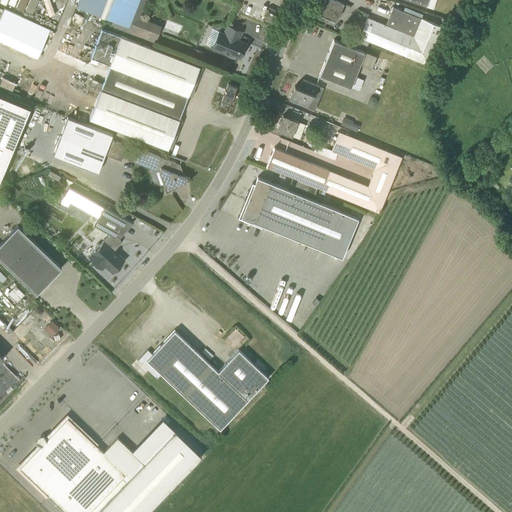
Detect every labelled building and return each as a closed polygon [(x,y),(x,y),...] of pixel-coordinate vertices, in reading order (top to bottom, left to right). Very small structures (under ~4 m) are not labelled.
[(7,0),(5,5),(20,11),(24,0),(7,0)] [(40,0),(36,9),(59,19),(66,2),(60,0),(40,0)] [(114,20),(129,26),(133,15),(138,0),(78,0),(76,5),(111,19),(114,20)] [(335,22),(343,5),(331,0),(324,0),(318,15),(335,22)] [(436,2),(429,0),(407,0),(426,7),(433,9),(436,2)] [(445,28),(402,10),(393,7),(385,25),(367,17),(359,36),(430,65),(445,28)] [(114,20),(112,25),(155,42),(158,32),(154,31),(157,24),(139,17),(133,15),(129,26),(114,20)] [(346,23),(341,35),(347,38),(352,26),(346,23)] [(239,39),(242,31),(228,25),(224,33),(219,30),(211,46),(221,51),(232,56),(233,54),(240,57),(245,46),(242,45),(243,41),(239,39)] [(191,95),(202,68),(199,67),(199,66),(144,44),(102,28),(91,57),(110,64),(109,65),(110,65),(101,89),(100,88),(89,118),(166,147),(168,148),(168,147),(171,148),(181,121),(179,120),(179,119),(188,95),(189,94),(191,95)] [(351,87),(360,64),(364,51),(333,39),(319,74),(351,87)] [(192,47),(189,54),(201,58),(204,52),(192,47)] [(384,60),(376,57),(371,69),(379,72),(384,60)] [(295,85),(289,100),(308,107),(313,93),(315,94),(319,85),(303,79),(299,87),(295,85)] [(0,107),(2,109),(10,100),(0,90),(0,107)] [(292,136),(298,121),(283,115),(277,130),(292,136)] [(0,146),(12,151),(22,125),(1,117),(0,119),(0,146)] [(349,130),(350,129),(352,123),(353,121),(343,117),(340,125),(349,130)] [(127,146),(110,139),(111,139),(79,126),(66,158),(98,170),(105,154),(121,160),(122,158),(126,156),(127,152),(126,148),(127,146)] [(389,189),(403,157),(339,131),(332,151),(376,169),(369,186),(274,148),(267,167),(298,180),(318,188),(380,213),(389,189)] [(184,175),(180,164),(175,162),(141,149),(136,163),(159,171),(164,185),(172,189),(186,181),(187,177),(184,175)] [(341,212),(258,177),(252,190),(250,189),(238,218),(261,228),(262,225),(341,257),(357,218),(341,212)] [(119,238),(129,221),(103,206),(93,224),(110,234),(119,238)] [(0,259),(36,294),(62,268),(18,225),(0,243),(0,259)] [(120,244),(120,243),(121,241),(120,239),(119,238),(110,234),(100,244),(99,244),(98,244),(96,244),(95,246),(95,248),(95,250),(88,257),(102,269),(105,265),(113,273),(125,260),(114,250),(120,244)] [(27,328),(32,323),(28,319),(23,324),(27,328)] [(53,320),(49,325),(57,332),(61,328),(53,320)] [(16,338),(24,330),(20,326),(11,333),(16,338)] [(218,371),(174,330),(152,354),(148,350),(138,360),(157,378),(161,373),(220,429),(268,377),(239,349),(218,371)] [(147,511),(202,455),(176,430),(144,463),(132,451),(118,437),(103,452),(67,417),(46,439),(43,435),(42,436),(43,436),(36,443),(36,442),(35,443),(40,446),(19,468),(64,511),(147,511)]
